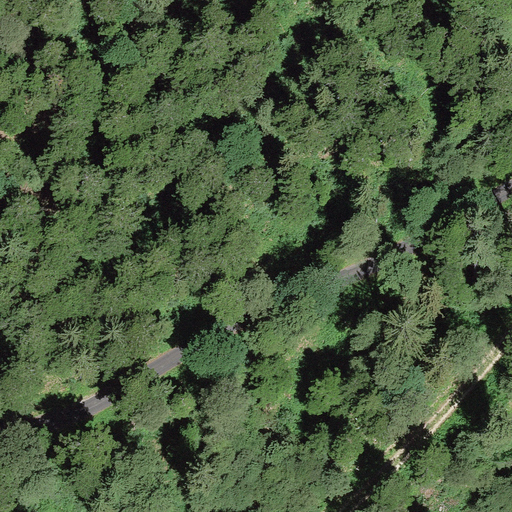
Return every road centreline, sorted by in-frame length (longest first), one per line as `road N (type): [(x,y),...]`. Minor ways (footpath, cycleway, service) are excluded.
road 1 (unclassified): [(0,435),(93,408),(511,188)]
road 2 (track): [(344,511),(511,319)]
